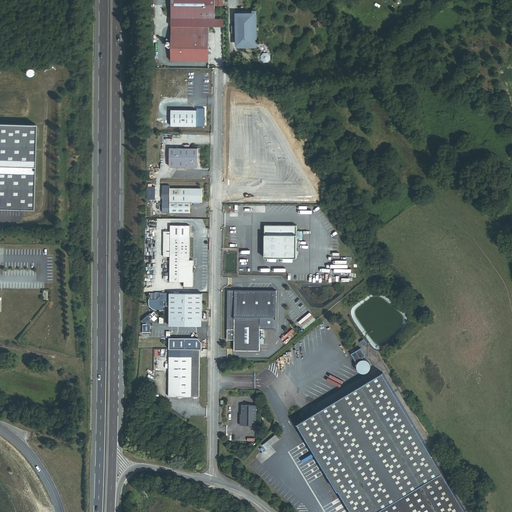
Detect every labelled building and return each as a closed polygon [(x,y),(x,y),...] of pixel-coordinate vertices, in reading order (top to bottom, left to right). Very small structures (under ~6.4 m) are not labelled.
[(253,43),(253,15),(240,15),(240,43),(253,43)] [(320,18),(317,23),(322,26),(325,21),(320,18)] [(210,61),(210,33),(177,33),(178,25),(172,25),(172,60),(210,61)] [(26,71),(26,72),(26,73),(26,74),(27,75),(28,76),(30,76),(31,76),(32,75),(33,74),(34,73),(34,72),(34,71),(33,70),(32,69),(31,68),(30,68),(28,68),(27,69),(26,70),(26,71)] [(197,126),(198,109),(172,109),(172,126),(197,126)] [(0,208),(33,209),(36,124),(0,123),(0,208)] [(198,167),(198,148),(170,147),(170,166),(198,167)] [(191,212),(191,202),(201,202),(201,198),(203,197),(203,193),(201,191),(201,188),(170,187),(170,199),(170,202),(170,208),(170,212),(191,212)] [(297,257),(297,225),(265,224),(264,257),(297,257)] [(189,260),(190,225),(170,225),(170,231),(164,231),(164,256),(170,256),(170,281),(184,281),(184,286),(193,286),(193,272),(196,269),(193,267),(193,260),(189,260)] [(349,257),(330,257),(330,272),(348,272),(349,257)] [(277,317),(277,290),(235,290),(235,316),(273,317),(277,317)] [(169,309),(169,293),(149,293),(149,310),(164,310),(164,309),(169,309)] [(203,321),(203,293),(170,293),(170,325),(198,326),(203,321)] [(144,323),(157,318),(155,314),(143,319),(144,323)] [(306,315),(298,322),(304,330),(316,320),(312,315),(308,318),(306,315)] [(261,349),(261,327),(277,327),(277,317),(273,317),(235,316),(235,329),(228,329),(228,340),(235,340),(235,349),(261,349)] [(143,325),(142,332),(150,333),(151,325),(143,325)] [(283,341),(294,332),(291,328),(280,338),(283,341)] [(169,338),(169,349),(200,349),(202,349),(202,342),(198,339),(169,338)] [(200,396),(200,349),(169,349),(169,396),(178,396),(178,398),(182,398),(182,396),(200,396)] [(361,349),(351,355),(356,363),(366,357),(361,349)] [(298,414),(338,484),(339,483),(356,511),(470,511),(443,466),(434,471),(417,443),(418,443),(375,369),(298,414)] [(257,405),(242,404),(242,411),(244,411),(244,414),(241,414),(240,424),(257,425),(257,405)] [(266,450),(279,440),(275,435),(262,446),(266,450)]
